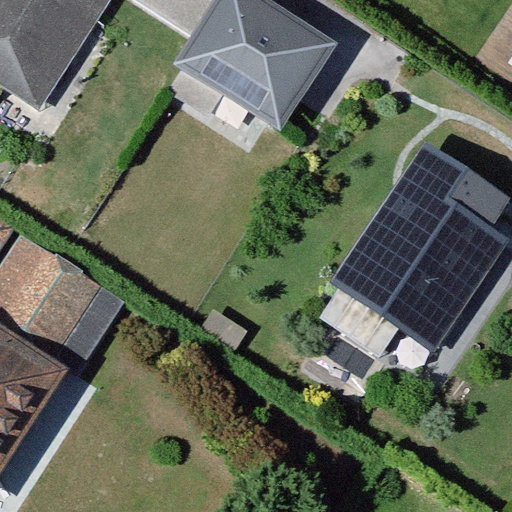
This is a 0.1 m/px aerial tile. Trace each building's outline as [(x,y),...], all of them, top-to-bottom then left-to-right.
[(109,0),(0,0),(0,108),(30,127),(109,0)] [(292,130),(343,39),(273,0),(219,0),(181,68),(292,130)] [(478,251),(496,222),(415,169),(326,305),(426,371),(497,263),(478,251)] [(117,319),(15,254),(0,277),(0,343),(72,389),(117,319)] [(0,477),(54,395),(0,360),(0,477)]
